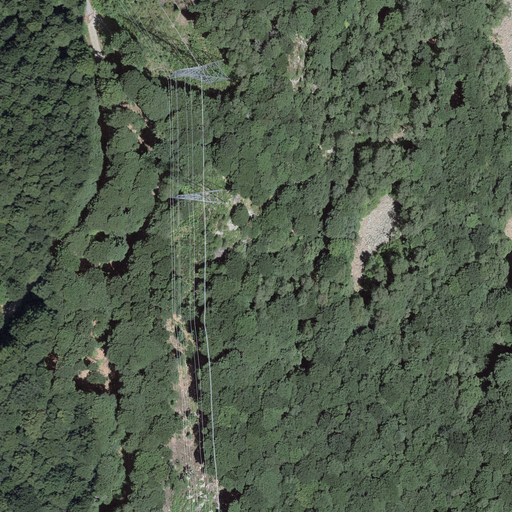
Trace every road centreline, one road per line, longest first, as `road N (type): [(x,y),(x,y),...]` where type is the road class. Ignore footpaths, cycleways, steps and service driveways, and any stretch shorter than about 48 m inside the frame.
road 1 (track): [(137,84),(157,181),(118,287),(131,479),(118,511)]
road 2 (track): [(0,316),(108,180),(111,144),(87,20)]
